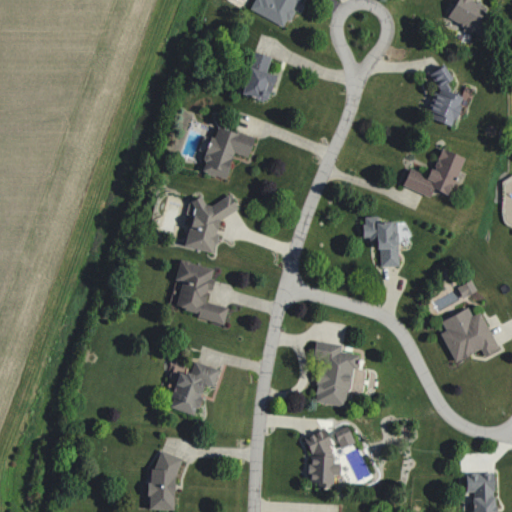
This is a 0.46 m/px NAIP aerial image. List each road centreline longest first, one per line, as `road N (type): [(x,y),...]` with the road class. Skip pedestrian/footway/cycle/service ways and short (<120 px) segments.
road 1 (residential): [(252,511),(268,334),(356,75)]
road 2 (residential): [(283,276),(395,311),(443,406),(481,432),(511,435)]
road 3 (residential): [(371,60),(389,21),(370,2),(347,4),(337,28),(343,50),(356,75),(371,60)]
